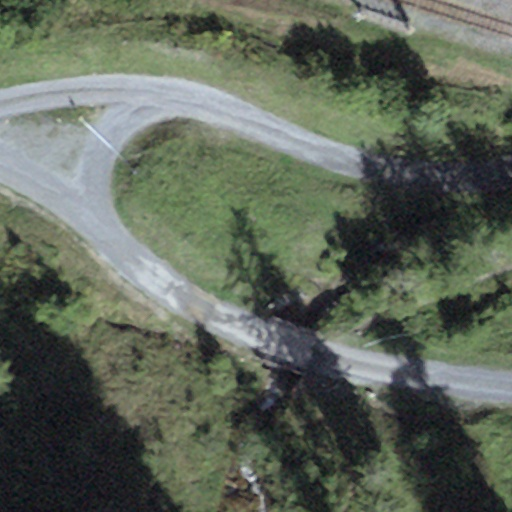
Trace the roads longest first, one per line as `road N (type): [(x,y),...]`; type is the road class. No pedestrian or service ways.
road 1 (track): [(511,388),(259,335),(190,305),(140,267),(105,232),(88,187),(101,138),(142,95)]
road 2 (track): [(511,165),(436,179),(375,171),(195,101),(142,95)]
road 3 (track): [(142,95),(0,106)]
road 4 (track): [(0,163),(51,185),(105,232)]
